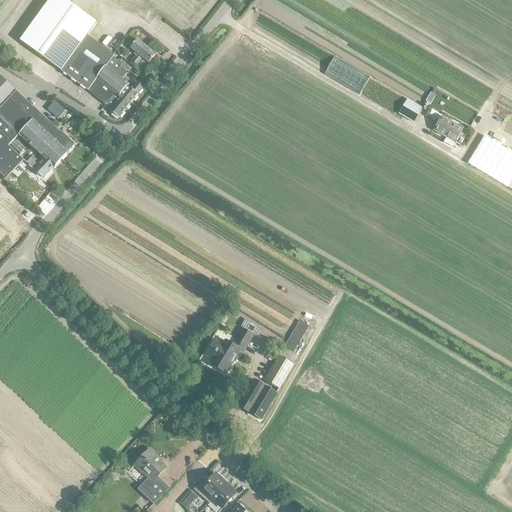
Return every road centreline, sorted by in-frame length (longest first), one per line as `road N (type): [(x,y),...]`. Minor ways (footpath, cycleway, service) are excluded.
road 1 (residential): [(120,132),(233,0)]
road 2 (unclassified): [(20,255),(120,132)]
road 3 (residential): [(218,447),(107,339)]
road 4 (unknown): [(263,352),(229,407),(231,421),(256,431),(236,465)]
road 5 (residential): [(120,132),(0,57)]
road 6 (unclassified): [(107,339),(20,255)]
